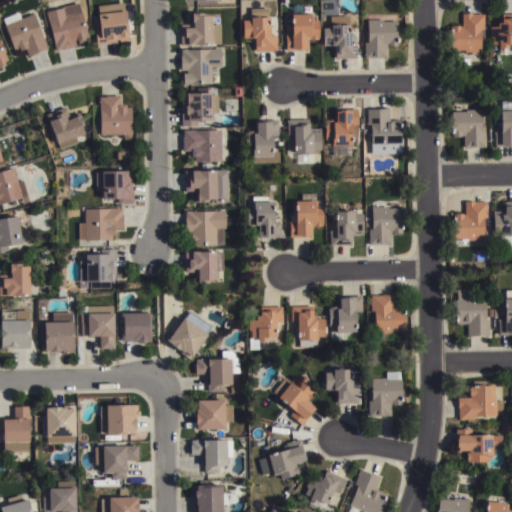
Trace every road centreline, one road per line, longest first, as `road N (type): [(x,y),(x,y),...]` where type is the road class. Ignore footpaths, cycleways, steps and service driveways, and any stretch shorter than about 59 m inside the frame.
road 1 (residential): [(420,0),(429,412),(406,511)]
road 2 (residential): [(150,254),(158,215),(153,0)]
road 3 (residential): [(161,378),(0,380)]
road 4 (residential): [(155,67),(66,75),(0,98)]
road 5 (residential): [(427,269),(285,273)]
road 6 (residential): [(422,82),(280,85)]
road 7 (residential): [(162,511),(161,378)]
